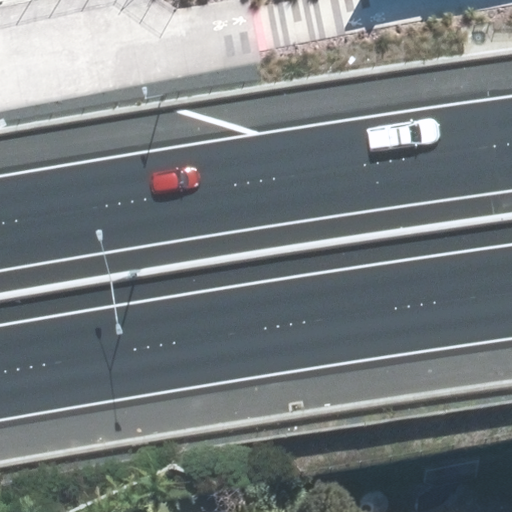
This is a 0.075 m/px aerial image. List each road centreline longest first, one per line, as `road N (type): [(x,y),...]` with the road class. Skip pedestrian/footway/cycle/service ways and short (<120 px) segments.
road 1 (motorway): [(0,227),(511,145)]
road 2 (motorway): [(511,298),(0,376)]
